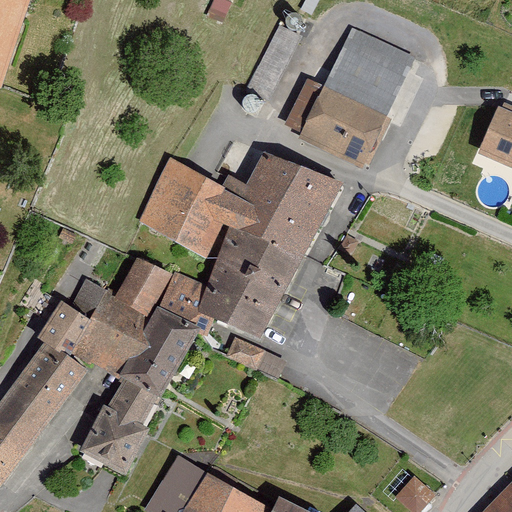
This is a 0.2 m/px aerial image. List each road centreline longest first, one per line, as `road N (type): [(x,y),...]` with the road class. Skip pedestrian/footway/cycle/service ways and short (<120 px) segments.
road 1 (residential): [(205,122),(511,238)]
road 2 (residential): [(275,356),(478,488)]
road 3 (residential): [(0,507),(99,409)]
